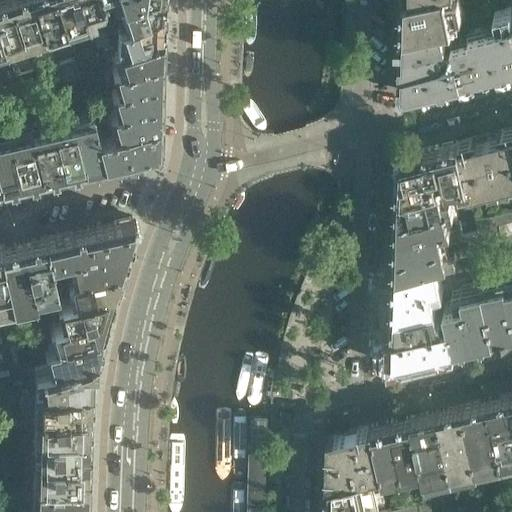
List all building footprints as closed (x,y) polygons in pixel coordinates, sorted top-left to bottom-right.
[(26,36),(14,0),(0,0),(0,28),(5,42),(26,36)] [(47,29),(37,0),(14,0),(26,36),(47,29)] [(65,23),(58,0),(37,0),(47,29),(65,23)] [(86,17),(80,0),(58,0),(65,23),(86,17)] [(101,0),(80,0),(86,17),(94,14),(92,7),(100,5),(101,0)] [(163,0),(119,0),(125,18),(164,6),(163,0)] [(463,3),(462,0),(403,0),(403,13),(463,3)] [(456,22),(455,14),(465,12),(463,3),(403,13),(403,29),(403,32),(446,23),(446,24),(456,22)] [(163,28),(164,6),(125,18),(119,20),(125,40),(163,28)] [(511,12),(511,9),(503,12),(511,48),(511,12)] [(511,65),(511,48),(503,12),(495,14),(497,25),(488,27),(498,69),(511,65)] [(450,39),(446,24),(446,23),(403,32),(402,34),(402,41),(402,49),(402,51),(445,40),(450,39)] [(498,69),(488,27),(471,31),(471,34),(481,73),(498,69)] [(163,50),(163,42),(163,28),(125,40),(118,42),(121,53),(118,54),(120,62),(163,50)] [(481,73),(471,34),(457,38),(460,53),(457,54),(463,78),(481,73)] [(401,70),(454,55),(452,48),(447,49),(445,40),(402,51),(401,70)] [(162,73),(163,50),(120,62),(117,63),(121,75),(117,76),(120,85),(162,73)] [(463,78),(457,54),(454,55),(401,70),(400,88),(406,92),(451,81),(461,78),(463,78)] [(82,74),(76,55),(58,60),(62,80),(82,74)] [(162,73),(120,85),(117,86),(121,98),(116,99),(118,106),(162,95),(162,73)] [(161,117),(162,95),(118,106),(115,107),(118,118),(115,119),(117,127),(117,128),(161,117)] [(106,161),(98,132),(92,111),(72,116),(86,165),(106,161)] [(86,165),(72,116),(52,120),(65,170),(86,165)] [(160,143),(161,117),(117,128),(117,127),(98,132),(106,161),(156,150),(161,143),(160,143)] [(65,170),(52,120),(31,125),(45,174),(65,170)] [(45,174),(31,125),(10,129),(24,179),(45,174)] [(511,179),(511,126),(458,140),(470,187),(471,187),(471,189),(472,189),(489,185),(490,190),(511,184),(511,182),(511,179)] [(24,179),(10,129),(0,131),(0,172),(3,183),(24,179)] [(470,187),(458,140),(438,145),(443,167),(445,175),(446,180),(450,184),(458,182),(460,190),(470,187)] [(443,167),(438,145),(415,151),(415,150),(403,153),(403,154),(399,159),(398,178),(443,167)] [(439,187),(437,177),(445,175),(443,167),(398,178),(398,197),(439,187)] [(451,202),(449,194),(441,196),(439,187),(398,197),(397,197),(397,216),(451,202)] [(448,222),(446,211),(452,209),(451,202),(397,216),(396,235),(448,222)] [(511,209),(477,218),(480,231),(442,241),(395,254),(395,273),(438,261),(438,260),(464,253),(475,250),(487,247),(505,242),(511,240),(511,209)] [(129,240),(136,220),(132,216),(46,235),(51,258),(74,253),(129,240)] [(442,241),(440,231),(450,229),(448,222),(396,235),(395,254),(442,241)] [(57,284),(51,258),(46,235),(24,240),(35,290),(57,284)] [(35,290),(24,240),(2,245),(15,300),(36,295),(35,290)] [(121,266),(129,240),(74,253),(79,276),(121,266)] [(0,302),(15,300),(2,245),(0,245),(0,302)] [(489,256),(487,247),(475,250),(477,259),(489,256)] [(477,259),(475,250),(464,253),(466,262),(477,259)] [(442,280),(438,261),(395,273),(394,292),(442,280)] [(115,285),(121,266),(79,276),(71,277),(75,296),(115,285)] [(511,331),(511,308),(506,284),(505,279),(483,284),(494,335),(511,331)] [(437,301),(434,290),(443,287),(442,280),(394,292),(393,311),(437,301)] [(494,335),(483,284),(453,291),(455,303),(447,305),(448,309),(450,318),(455,344),(494,335)] [(108,308),(115,285),(75,296),(61,299),(66,319),(108,308)] [(450,318),(448,309),(439,311),(437,301),(393,311),(392,332),(450,318)] [(103,329),(108,308),(66,319),(53,322),(57,342),(103,329)] [(455,344),(450,318),(392,332),(391,353),(397,357),(434,349),(455,344)] [(98,351),(103,329),(57,342),(48,343),(53,363),(98,351)] [(0,378),(22,372),(16,352),(12,333),(0,335),(0,378)] [(93,383),(95,365),(98,352),(98,351),(53,363),(33,369),(35,379),(44,378),(45,385),(93,383)] [(90,407),(93,383),(45,385),(36,385),(34,387),(34,398),(39,398),(38,409),(90,406),(90,407)] [(511,453),(511,392),(490,397),(503,456),(511,453)] [(503,456),(490,397),(465,403),(478,461),(503,456)] [(478,461),(465,403),(438,409),(451,467),(478,461)] [(89,430),(90,406),(38,409),(33,410),(32,421),(38,421),(38,431),(89,430)] [(451,467),(438,409),(412,415),(423,464),(425,473),(451,467)] [(423,464),(412,415),(393,419),(405,469),(423,464)] [(407,479),(393,419),(328,434),(327,482),(328,482),(364,474),(383,469),(386,483),(407,479)] [(265,511),(267,436),(266,434),(265,433),(265,431),(263,430),(262,429),(261,429),(259,428),(258,428),(256,428),(255,428),(253,429),(252,430),(251,431),(250,432),(249,433),(247,511),(265,511)] [(88,453),(89,430),(38,431),(33,432),(32,442),(37,442),(37,453),(88,453)] [(87,478),(88,453),(37,453),(32,454),(32,464),(37,464),(36,475),(87,478)] [(369,493),(365,475),(364,474),(328,482),(327,503),(369,493)] [(87,502),(87,478),(36,475),(31,475),(31,487),(36,487),(36,498),(87,502)] [(373,511),(369,493),(327,503),(326,511),(373,511)] [(511,511),(511,495),(497,499),(499,508),(499,511),(511,511)] [(86,511),(87,502),(36,498),(30,498),(30,509),(36,509),(35,511),(86,511)] [(480,511),(499,508),(497,499),(476,503),(477,511),(480,511)] [(423,511),(421,502),(374,511),(423,511)]
